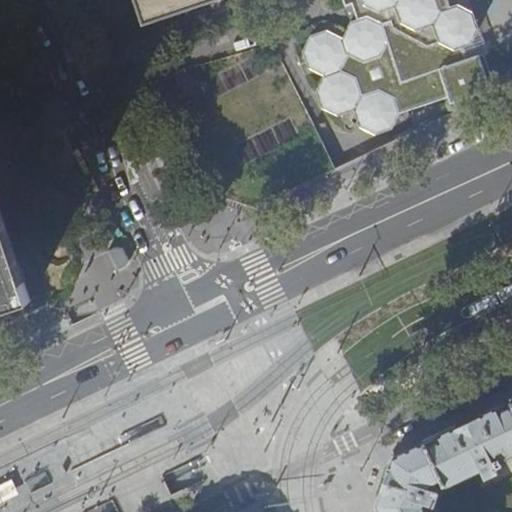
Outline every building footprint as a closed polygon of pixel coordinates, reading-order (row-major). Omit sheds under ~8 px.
[(140,0),(148,21),(171,14),(187,8),(212,0),(140,0)] [(343,0),(351,23),(343,39),(348,57),(339,72),(356,80),(361,98),(377,92),(394,102),(399,118),(495,84),(486,56),(480,58),(480,56),(464,62),(461,51),(457,38),(467,26),(451,22),(447,10),(443,0),(343,0)] [(457,38),(461,51),(471,49),(478,33),(471,15),(456,7),(447,10),(451,22),(467,26),(457,38)] [(392,134),(399,118),(394,102),(377,92),(361,98),(356,80),(339,72),(348,57),(343,39),(326,32),(308,39),(302,55),(308,71),(323,77),(313,94),(320,112),(336,120),(353,115),(359,133),(374,140),(392,134)] [(174,73),(184,93),(194,87),(184,68),(174,73)] [(0,210),(0,311),(18,306),(31,301),(16,259),(12,245),(0,210)] [(119,253),(112,257),(123,277),(130,273),(134,267),(127,253),(119,253)] [(511,511),(511,401),(472,420),(407,451),(393,458),(388,473),(377,506),(379,511),(511,511)] [(0,503),(19,494),(15,486),(12,479),(0,484),(0,503)]
